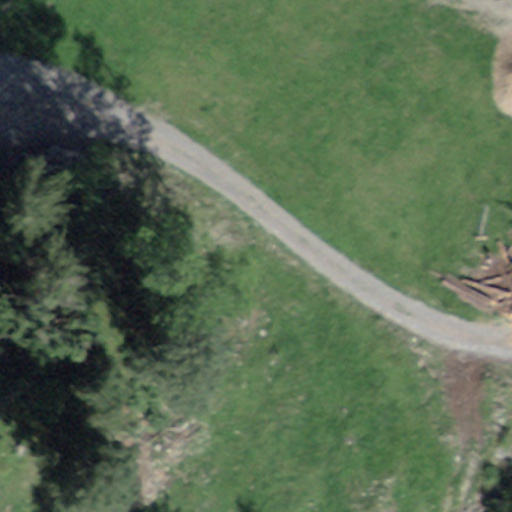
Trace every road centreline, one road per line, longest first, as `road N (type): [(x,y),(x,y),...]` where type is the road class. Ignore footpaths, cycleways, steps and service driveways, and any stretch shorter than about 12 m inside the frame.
road 1 (track): [(0,110),(99,124),(207,162),(372,293),(468,335),(511,337)]
road 2 (track): [(466,511),(468,335)]
